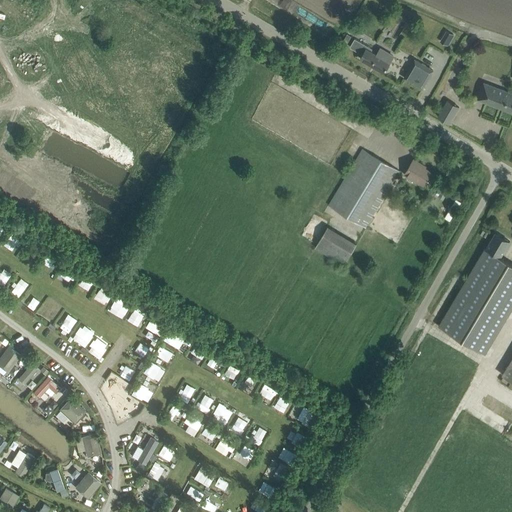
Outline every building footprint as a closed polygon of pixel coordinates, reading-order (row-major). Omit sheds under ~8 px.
[(447,31),(441,42),(449,46),(455,35),(447,31)] [(355,38),(350,46),(360,53),(365,44),(355,38)] [(365,44),(360,53),(363,54),(360,58),(384,72),(390,62),(393,56),(379,48),(375,54),(371,51),(372,48),(365,44)] [(422,88),(433,70),(415,59),(404,77),(422,88)] [(482,86),(478,99),(511,111),(511,92),(484,82),(482,86)] [(441,111),(438,116),(450,123),(453,118),(441,111)] [(366,226),(395,179),(400,170),(363,148),(329,204),(366,226)] [(423,184),(431,171),(420,165),(422,163),(414,159),(405,173),(423,184)] [(450,189),(439,182),(433,192),(443,199),(450,189)] [(355,245),(328,229),(316,249),(343,265),(355,245)] [(510,241),(495,232),(481,257),(480,256),(439,325),(485,353),(511,307),(511,263),(501,256),(510,241)] [(0,356),(0,365),(9,372),(21,354),(8,345),(0,356)] [(511,358),(502,374),(511,380),(511,358)] [(71,397),(60,409),(75,423),(86,411),(71,397)] [(83,436),(87,456),(101,453),(96,433),(83,436)] [(75,487),(88,498),(102,482),(89,471),(75,487)] [(0,496),(0,502),(11,509),(20,495),(6,487),(0,496)]
